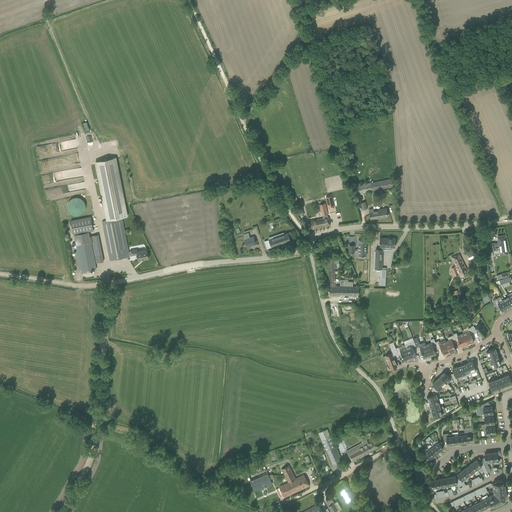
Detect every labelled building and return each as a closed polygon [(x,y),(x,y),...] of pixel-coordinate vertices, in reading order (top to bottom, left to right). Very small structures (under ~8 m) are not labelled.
[(38,155),(77,149),(76,139),(36,145),(38,155)] [(116,158),(94,162),(106,220),(102,221),(109,256),(110,261),(130,257),(129,255),(131,254),(131,256),(137,254),(139,260),(148,258),(147,250),(137,251),(137,250),(130,251),(130,252),(129,252),(122,218),(127,217),(116,158)] [(392,179),(356,186),(358,194),(372,191),(377,190),(394,187),(392,179)] [(85,210),(86,207),(85,204),(85,202),(83,200),(82,199),(79,197),(76,197),(73,198),(71,199),(70,200),(68,202),(67,205),(67,208),(68,210),(69,212),(71,213),(72,214),(74,215),(75,215),(78,215),(81,215),(83,214),(85,211),(85,210)] [(370,219),(388,216),(386,208),(373,210),(373,209),(369,210),(370,219)] [(311,222),(309,222),(310,225),(310,229),(313,228),(313,229),(330,225),(328,217),(327,217),(327,214),(323,215),(323,218),(316,220),(311,221),(311,222)] [(74,234),(89,232),(93,231),(91,217),(71,221),(73,235),(74,234)] [(90,236),(89,232),(74,234),(77,245),(91,243),(92,242),(91,236),(90,236)] [(290,241),(287,233),(264,241),(267,249),(271,247),(290,241)] [(102,254),(98,235),(91,236),(92,242),(95,256),(102,254)] [(498,243),(494,244),(494,247),(499,246),(499,250),(500,255),(508,254),(507,250),(508,250),(507,246),(506,246),(505,235),(497,237),(498,243)] [(250,238),(245,239),(247,247),(256,244),(253,236),(250,238)] [(376,249),(375,269),(382,269),(383,250),(392,251),(392,247),(395,247),(395,239),(380,238),(379,249),(376,249)] [(367,240),(358,240),(358,241),(359,241),(359,249),(358,255),(366,256),(366,255),(366,241),(367,241),(367,240)] [(96,269),(91,243),(77,245),(82,272),(96,269)] [(102,254),(95,256),(96,263),(103,261),(102,254)] [(455,267),(451,268),(455,276),(458,274),(459,274),(460,277),(468,273),(459,254),(452,257),(456,267),(455,267)] [(477,267),(482,265),(478,257),(473,259),(477,267)] [(334,259),(327,259),(330,295),(348,295),(348,282),(348,280),(340,280),(340,285),(336,286),(335,275),(335,271),(335,268),(334,259)] [(353,282),(348,282),(348,295),(359,295),(359,287),(353,287),(353,282)] [(487,294),(482,298),(485,303),(490,300),(487,294)] [(511,302),(509,297),(503,299),(508,308),(511,306),(511,302)] [(508,308),(503,299),(498,303),(496,299),(493,301),(496,306),(499,305),(502,311),(508,308)] [(471,326),(474,334),(474,333),(477,332),(478,332),(479,333),(479,334),(480,334),(482,337),(487,333),(485,330),(482,326),(482,327),(480,324),(475,328),(473,326),(471,326)] [(474,334),(471,326),(471,327),(468,329),(469,331),(463,334),(464,336),(468,345),(469,345),(469,344),(471,343),(471,344),(472,344),(472,343),(474,342),(471,335),(474,334)] [(453,334),(456,342),(456,341),(459,340),(461,347),(468,345),(464,336),(463,334),(457,336),(456,333),(453,334)] [(445,341),(450,353),(456,350),(453,343),(456,342),(453,334),(453,335),(448,337),(449,340),(445,341)] [(438,349),(434,338),(433,338),(434,339),(430,340),(432,343),(426,345),(430,356),(431,356),(434,355),(434,354),(436,354),(434,348),(437,346),(438,349)] [(450,353),(445,341),(445,340),(439,343),(438,341),(435,342),(434,338),(438,349),(441,348),(444,355),(446,354),(446,355),(446,354),(449,353),(450,353)] [(418,352),(414,341),(405,345),(405,344),(410,359),(411,358),(411,359),(411,358),(414,357),(414,358),(414,357),(416,356),(413,349),(416,348),(418,352)] [(414,341),(418,352),(421,351),(424,358),(430,356),(426,345),(422,346),(421,343),(416,345),(414,341)] [(399,356),(393,342),(389,344),(391,349),(390,350),(391,353),(386,355),(388,360),(387,360),(388,364),(389,364),(391,369),(397,366),(395,362),(396,362),(395,361),(394,359),(394,358),(398,356),(399,356)] [(396,348),(393,342),(399,356),(398,355),(401,354),(404,361),(410,359),(405,344),(404,344),(406,348),(400,350),(399,347),(396,348)] [(485,352),(487,357),(489,357),(497,354),(495,348),(489,350),(487,351),(486,352),(485,352)] [(499,358),(498,358),(490,361),(492,367),(493,369),(493,370),(498,368),(499,367),(498,365),(501,363),(499,358)] [(472,361),(467,363),(471,374),(472,374),(471,374),(477,371),(474,363),(474,364),(472,361)] [(471,374),(467,363),(463,365),(467,376),(471,374)] [(463,365),(458,367),(458,366),(461,377),(462,377),(461,375),(465,373),(466,376),(467,376),(463,365)] [(461,377),(458,366),(452,368),(454,373),(452,374),(451,373),(451,374),(452,377),(454,382),(458,381),(457,379),(461,377)] [(444,372),(440,376),(447,383),(452,377),(451,374),(447,375),(444,372)] [(508,374),(503,376),(507,385),(511,383),(508,374)] [(437,379),(436,379),(443,386),(446,390),(450,386),(447,383),(440,376),(437,380),(437,379)] [(432,387),(431,390),(437,392),(437,391),(439,390),(443,386),(436,379),(432,383),(434,385),(432,387)] [(497,389),(494,380),(488,382),(492,391),(497,389)] [(433,395),(427,397),(429,402),(439,399),(437,393),(437,392),(431,390),(431,391),(432,391),(433,395)] [(439,399),(429,402),(431,407),(441,403),(440,403),(439,399)] [(484,414),(490,413),(493,413),(493,412),(493,409),(492,409),(492,406),(489,406),(489,404),(489,403),(488,401),(480,405),(481,415),(484,414)] [(432,412),(444,408),(443,408),(443,406),(441,406),(441,403),(431,407),(432,411),(432,412)] [(444,408),(432,412),(434,417),(436,416),(437,417),(436,417),(443,415),(441,409),(444,408)] [(490,416),(490,413),(484,414),(485,424),(491,423),(494,423),(494,422),(495,422),(494,419),(493,416),(490,416)] [(491,423),(485,424),(482,424),(483,431),(486,430),(487,434),(488,434),(488,435),(492,434),(492,433),(495,433),(495,432),(496,432),(496,429),(495,429),(495,426),(492,426),(491,423)] [(327,429),(319,433),(335,470),(343,466),(327,429)] [(464,433),(465,442),(471,441),(471,438),(474,438),(474,440),(473,431),(464,433)] [(453,444),(452,434),(446,435),(446,433),(442,434),(443,440),(447,440),(447,445),(453,444)] [(368,443),(367,440),(347,451),(352,461),(378,447),(374,439),(368,443)] [(434,445),(439,451),(444,448),(437,440),(436,442),(437,443),(434,445)] [(439,451),(434,445),(433,444),(431,445),(432,447),(429,449),(434,455),(439,451)] [(434,455),(429,449),(428,448),(426,449),(428,451),(424,453),(429,459),(434,455)] [(497,452),(491,453),(492,461),(492,462),(499,461),(498,457),(497,452)] [(492,461),(491,453),(485,454),(485,457),(482,459),(483,460),(481,461),(484,465),(488,472),(491,471),(486,461),(492,461)] [(477,459),(472,464),(476,469),(477,471),(481,468),(484,474),(488,472),(484,465),(481,461),(479,463),(477,459)] [(476,469),(472,464),(467,467),(471,473),(472,475),(474,473),(473,472),(476,469)] [(288,465),(281,469),(288,482),(292,480),(295,486),(299,483),(302,489),(309,486),(304,475),(296,478),(288,465)] [(471,473),(467,467),(462,471),(468,478),(470,477),(468,475),(471,473)] [(468,478),(462,471),(457,474),(459,476),(457,477),(461,486),(464,484),(463,482),(468,478)] [(268,473),(259,477),(263,488),(272,484),(268,473)] [(461,486),(457,477),(456,478),(455,476),(449,477),(451,487),(456,486),(457,487),(461,486)] [(259,477),(250,480),(255,491),(263,488),(259,477)] [(439,489),(439,487),(437,479),(431,480),(433,488),(437,487),(437,489),(439,489)] [(279,487),(276,489),(280,497),(283,496),(284,497),(302,489),(299,483),(295,486),(292,480),(288,482),(279,486),(279,487)] [(492,504),(491,505),(492,505),(495,504),(495,506),(504,502),(504,501),(503,500),(505,499),(504,495),(506,494),(506,497),(507,497),(505,485),(503,485),(503,482),(502,482),(502,480),(503,480),(495,481),(495,483),(493,483),(494,493),(488,496),(492,504)] [(486,499),(483,500),(486,507),(491,505),(492,504),(488,496),(487,496),(485,497),(486,499)] [(486,507),(483,500),(482,498),(480,499),(481,501),(478,503),(481,510),(486,507)] [(476,504),(472,505),(475,511),(476,511),(481,510),(478,503),(477,501),(475,502),(476,504)] [(328,506),(331,511),(333,511),(338,509),(334,503),(328,506)]
